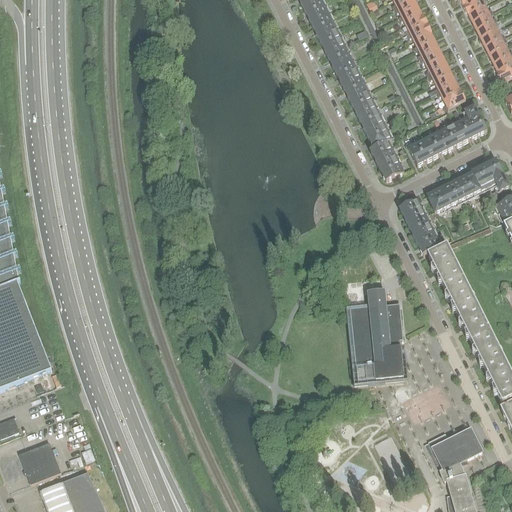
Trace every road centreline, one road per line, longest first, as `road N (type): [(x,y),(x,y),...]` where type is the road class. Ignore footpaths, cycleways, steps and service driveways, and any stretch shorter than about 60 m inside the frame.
road 1 (trunk): [(124,403),(86,289),(64,183),(51,0)]
road 2 (trunk): [(32,65),(50,222),(103,404)]
road 3 (residential): [(511,472),(376,203)]
road 4 (residential): [(376,203),(274,0)]
road 5 (residential): [(506,139),(435,0)]
road 6 (residential): [(376,203),(506,139)]
road 7 (trunk): [(184,511),(124,403)]
